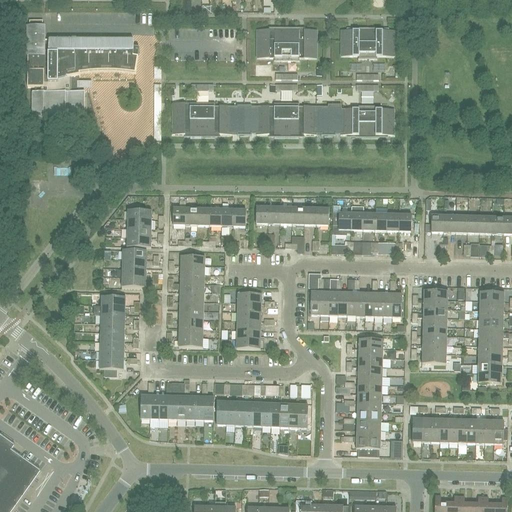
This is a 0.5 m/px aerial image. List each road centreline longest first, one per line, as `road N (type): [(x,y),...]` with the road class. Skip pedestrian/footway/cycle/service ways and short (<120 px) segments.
road 1 (residential): [(511,266),(301,266),(292,275)]
road 2 (unclassified): [(134,470),(59,370),(8,326)]
road 3 (unclassified): [(134,470),(325,473)]
road 4 (residential): [(151,371),(283,373),(311,359)]
